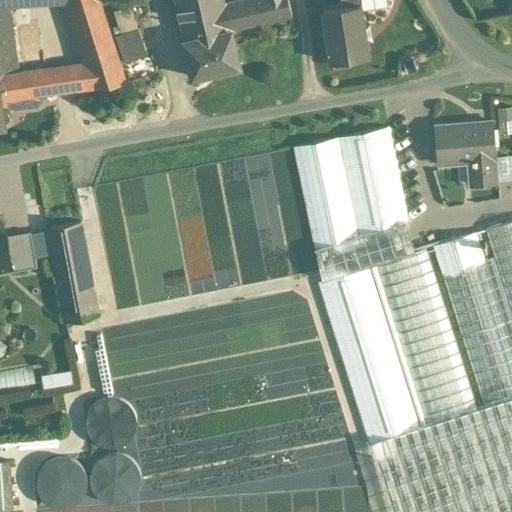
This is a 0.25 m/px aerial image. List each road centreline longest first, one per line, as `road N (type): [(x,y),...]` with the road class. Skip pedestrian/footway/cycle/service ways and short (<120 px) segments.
road 1 (residential): [(0,164),(493,66)]
road 2 (track): [(308,279),(381,511)]
